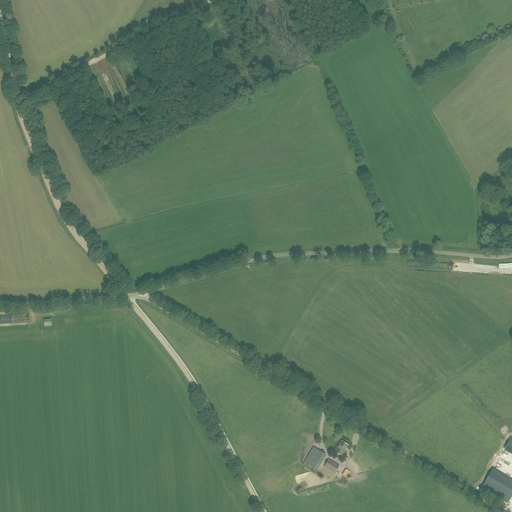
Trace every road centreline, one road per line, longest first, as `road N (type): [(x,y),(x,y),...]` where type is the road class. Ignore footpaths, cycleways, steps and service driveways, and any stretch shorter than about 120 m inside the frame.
road 1 (track): [(15,101),(61,216),(186,373),(262,511)]
road 2 (unclassified): [(504,511),(141,293)]
road 3 (unclassified): [(141,293),(272,255),(511,255)]
road 4 (track): [(15,101),(211,0)]
road 5 (unclassified): [(0,305),(141,293)]
